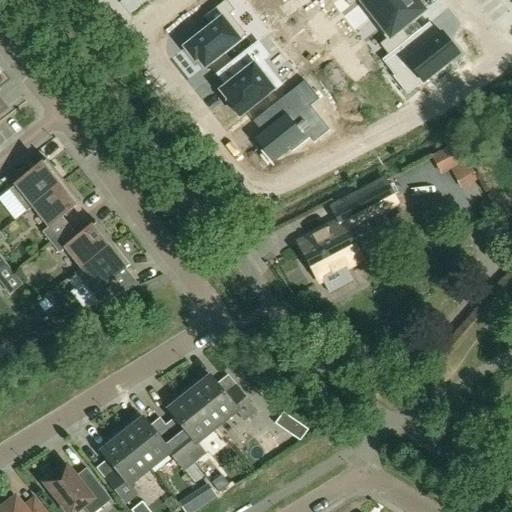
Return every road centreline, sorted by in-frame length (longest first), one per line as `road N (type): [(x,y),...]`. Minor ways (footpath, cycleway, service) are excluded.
road 1 (residential): [(503,58),(275,185),(252,182)]
road 2 (residential): [(364,479),(374,410),(331,377),(237,259)]
road 3 (residential): [(0,458),(216,317)]
road 4 (residential): [(62,114),(216,317)]
road 5 (residential): [(174,0),(136,30),(252,182)]
